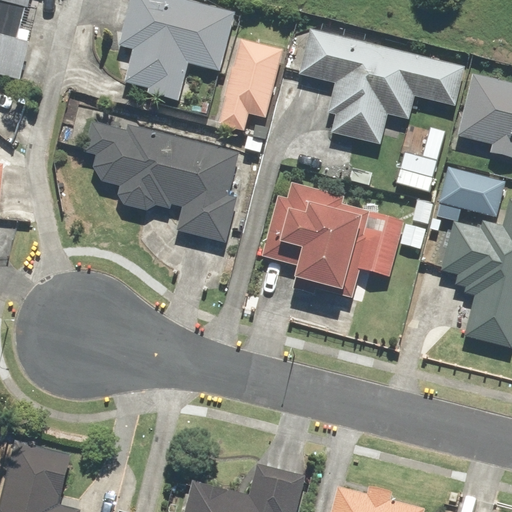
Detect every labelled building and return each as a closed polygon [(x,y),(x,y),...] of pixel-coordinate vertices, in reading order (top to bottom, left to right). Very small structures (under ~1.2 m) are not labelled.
[(0,0),(0,76),(22,82),(32,46),(24,43),(36,0),(0,0)] [(239,15),(173,0),(132,0),(121,47),(136,51),(128,86),(150,91),(149,97),(183,105),(192,66),(226,74),(239,15)] [(313,31),(303,78),(336,86),(330,113),(340,116),(334,138),(382,149),(389,119),(411,124),(416,101),(459,111),(469,66),(313,31)] [(270,121),(287,50),(244,40),(223,126),(247,132),(251,116),(270,121)] [(511,161),(511,81),(476,72),(460,137),(495,146),(493,157),(511,161)] [(88,156),(98,159),(95,169),(104,183),(123,189),(121,197),(128,208),(149,213),(161,207),(174,211),(175,208),(187,211),(182,231),(231,244),(242,201),(231,198),(242,155),(131,126),(129,133),(96,124),(88,156)] [(426,161),(442,165),(450,135),(434,131),(426,161)] [(401,172),(438,181),(442,165),(426,161),(405,156),(401,172)] [(0,211),(5,212),(10,167),(0,165),(0,211)] [(438,181),(401,172),(397,187),(434,196),(438,181)] [(350,196),(292,183),(288,201),(281,199),(267,260),(305,268),(301,286),(355,298),(361,273),(393,280),(406,221),(347,208),(350,196)] [(511,200),(506,226),(487,222),(486,229),(455,222),(443,272),(460,276),(456,291),(475,296),(465,336),(511,347),(511,200)] [(0,510),(0,511),(82,511),(83,510),(59,503),(72,454),(20,440),(1,511),(0,510)] [(296,511),(306,475),(262,464),(253,496),(194,481),(186,511),(296,511)] [(370,496),(339,488),(333,511),(424,511),(425,510),(397,503),(398,498),(371,491),(370,496)]
